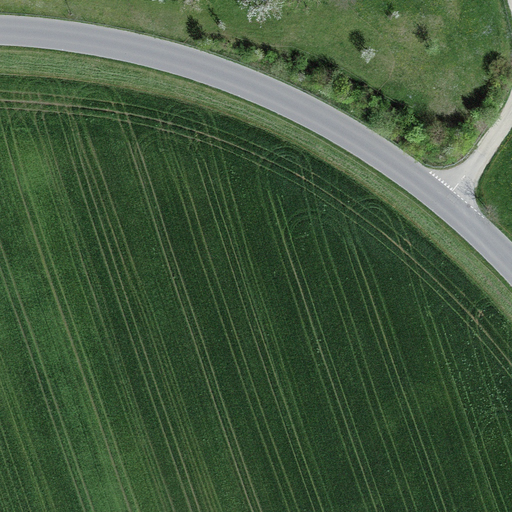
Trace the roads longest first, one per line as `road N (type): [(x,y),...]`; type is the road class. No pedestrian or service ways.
road 1 (unclassified): [(511,263),(390,159),(301,106),(149,51),(0,29)]
road 2 (track): [(511,98),(449,204)]
